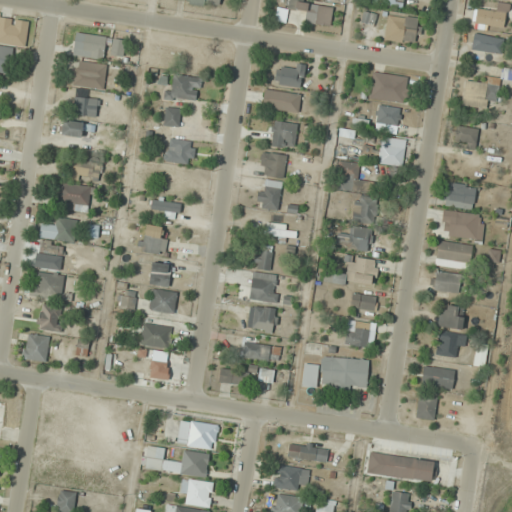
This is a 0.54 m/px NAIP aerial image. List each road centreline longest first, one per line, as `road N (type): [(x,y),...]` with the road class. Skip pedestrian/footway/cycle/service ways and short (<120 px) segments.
road 1 (residential): [(3,0),(443,69)]
road 2 (residential): [(452,0),(388,430)]
road 3 (residential): [(252,0),(195,403)]
road 4 (residential): [(0,373),(388,430)]
road 5 (residential): [(58,0),(0,366)]
road 6 (residential): [(388,430),(471,447),(461,511)]
road 7 (residential): [(38,381),(17,511)]
